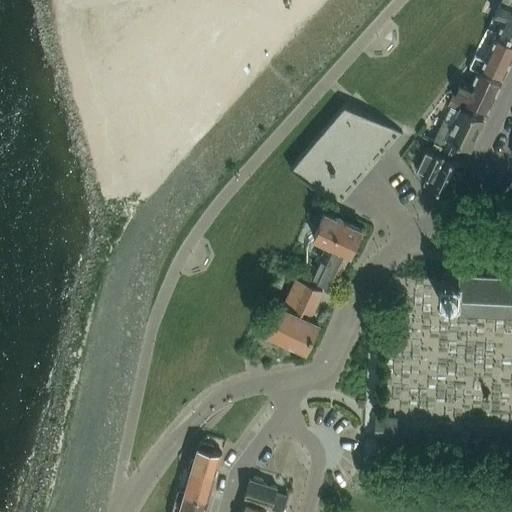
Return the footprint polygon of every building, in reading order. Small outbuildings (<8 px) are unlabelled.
[(511,5),(500,0),(499,0),(487,28),(511,39),(511,5)] [(511,54),(511,44),(493,36),(483,58),(474,54),(468,66),(477,70),(489,76),(491,72),(502,77),(511,54)] [(452,94),(446,105),(458,110),(463,101),(476,107),(486,112),(502,77),(491,72),(489,76),(477,70),(470,85),(461,80),(454,95),(452,94)] [(442,120),(432,141),(454,151),(457,144),(468,149),(482,119),(472,114),(476,107),(463,101),(458,110),(451,124),(442,120)] [(344,108),(336,116),(357,126),(361,116),(344,108)] [(461,164),(450,158),(454,151),(432,141),(429,148),(425,147),(414,170),(427,176),(423,183),(447,194),(461,164)] [(312,238),(325,243),(311,277),(333,287),(348,254),(349,254),(360,229),(324,212),(312,238)] [(443,279),(439,279),(438,280),(437,280),(437,285),(438,285),(438,296),(437,296),(436,300),(438,300),(437,301),(454,302),(454,311),(455,311),(455,312),(459,312),(459,311),(463,311),(463,313),(466,313),(467,312),(477,312),(477,313),(481,313),(481,312),(492,313),(492,314),(495,314),(495,313),(506,314),(506,315),(509,315),(509,314),(511,313),(511,273),(511,272),(508,272),(508,273),(497,273),(497,272),(493,271),(493,273),(483,272),(483,271),(479,271),(479,272),(468,271),(469,270),(465,270),(465,271),(461,271),(461,270),(457,270),(457,271),(456,271),(456,274),(445,273),(445,280),(443,280),(443,279)] [(270,321),(265,331),(268,333),(291,344),(288,349),(302,355),(316,324),(307,319),(321,291),(294,279),(281,307),(280,307),(273,323),(270,321)] [(395,419),(375,418),(374,436),(394,437),(395,419)] [(214,476),(221,453),(197,447),(190,470),(214,476)] [(177,489),(174,498),(192,503),(195,495),(208,498),(214,476),(190,470),(189,473),(185,473),(182,484),(185,486),(184,491),(177,489)] [(249,478),(243,497),(256,501),(255,504),(265,507),(280,511),(286,494),(275,491),(276,487),(261,482),(261,477),(253,475),(250,479),(249,478)] [(203,511),(208,498),(195,495),(192,503),(174,498),(171,511),(175,511),(203,511)] [(255,504),(242,500),(238,511),(263,511),(265,507),(255,504)]
